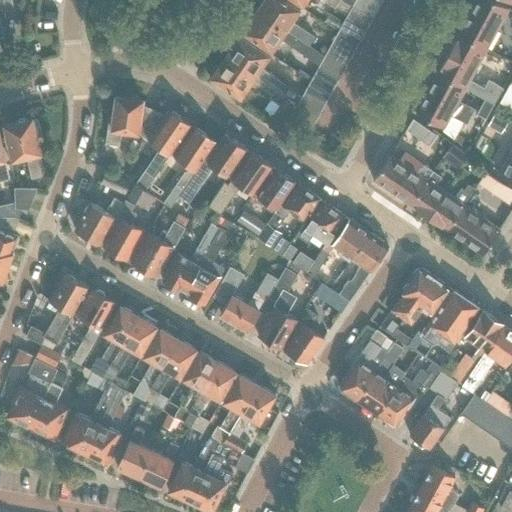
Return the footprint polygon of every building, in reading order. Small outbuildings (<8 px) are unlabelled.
[(0,0),(0,35),(8,34),(2,11),(14,8),(12,0),(0,0)] [(287,0),(262,0),(256,9),(309,45),(315,37),(305,30),(290,21),(299,8),(287,0)] [(336,6),(348,14),(352,7),(340,0),(295,0),(302,4),(304,0),(323,0),(334,8),(336,6)] [(355,0),(352,7),(373,18),(380,6),(368,0),(355,0)] [(491,0),(476,0),(458,34),(486,49),(508,9),(491,0)] [(345,19),(366,30),(373,18),(352,7),(348,14),(345,19)] [(309,45),(256,9),(241,31),(271,51),(279,38),(303,54),(309,45)] [(338,31),(359,43),(366,30),(345,19),(338,31)] [(332,43),(352,55),(359,43),(338,31),(332,43)] [(458,34),(437,73),(465,88),(485,99),(493,104),(502,87),(488,79),(483,87),(470,80),(479,63),(486,49),(458,34)] [(224,56),(279,93),(284,85),(259,68),(267,55),(238,35),(224,56)] [(325,56),(346,67),(352,55),(332,43),(325,56)] [(291,117),(297,105),(279,93),(224,56),(210,77),(240,97),(248,84),(280,107),(272,119),(284,127),(291,117)] [(318,68),(339,79),(346,67),(325,56),(318,68)] [(311,80),(332,92),(339,79),(318,68),(311,80)] [(437,73),(426,93),(415,113),(444,128),(450,115),(467,124),(475,110),(458,101),(465,88),(437,73)] [(304,92),(325,104),(332,92),(311,80),(304,92)] [(304,92),(300,100),(298,105),(318,116),(325,104),(304,92)] [(135,131),(142,137),(153,110),(141,105),(142,100),(116,96),(113,116),(109,116),(105,144),(119,146),(121,129),(135,131)] [(485,99),(477,114),(485,118),(493,104),(485,99)] [(298,105),(297,105),(291,117),(311,129),(318,116),(298,105)] [(153,110),(142,137),(161,149),(146,170),(155,177),(169,156),(168,155),(190,124),(169,109),(165,115),(153,110)] [(508,121),(493,113),(487,125),(501,132),(508,121)] [(407,131),(430,146),(437,136),(413,119),(414,119),(413,118),(406,131),(407,131)] [(40,176),(42,168),(35,136),(41,135),(38,120),(31,121),(31,119),(5,125),(14,159),(27,156),(32,178),(40,176)] [(188,181),(199,164),(215,141),(194,126),(174,156),(190,167),(187,172),(185,171),(176,185),(164,203),(171,208),(188,182),(188,181)] [(203,167),(199,164),(188,181),(188,182),(196,187),(205,173),(208,175),(214,167),(227,176),(246,148),(225,133),(206,161),(207,161),(203,167)] [(0,180),(14,177),(10,164),(6,165),(4,160),(9,159),(6,146),(2,147),(0,139),(0,180)] [(442,158),(450,164),(461,150),(453,143),(442,158)] [(511,181),(511,148),(498,174),(511,181)] [(272,165),(250,150),(231,179),(228,184),(225,181),(208,206),(221,214),(240,185),(252,193),(272,165)] [(426,179),(417,172),(390,154),(373,179),(409,205),(427,179),(426,179)] [(256,196),(276,210),(280,203),(295,181),(275,168),(256,196)] [(127,196),(134,183),(131,182),(132,181),(106,171),(100,185),(127,196)] [(511,190),(497,182),(485,174),(477,184),(508,205),(511,199),(511,190)] [(428,217),(445,192),(427,179),(409,205),(428,217)] [(135,184),(134,183),(127,196),(127,197),(148,210),(155,197),(135,184)] [(280,203),(276,210),(267,223),(276,230),(288,211),(303,222),(320,198),(299,183),(283,206),(280,203)] [(15,209),(21,209),(29,209),(36,188),(15,187),(15,202),(15,209)] [(446,230),(463,204),(445,192),(428,217),(446,230)] [(115,217),(123,203),(113,197),(105,211),(91,203),(75,230),(98,244),(113,216),(115,217)] [(125,200),(123,203),(115,217),(111,224),(115,226),(103,247),(126,260),(143,229),(131,222),(134,218),(136,214),(130,211),(134,205),(125,200)] [(307,222),(300,234),(306,238),(311,231),(325,241),(328,237),(343,214),(323,200),(307,222)] [(15,209),(15,202),(0,205),(0,216),(18,217),(21,209),(15,209)] [(500,229),(463,204),(446,230),(483,255),(500,229)] [(265,224),(245,210),(237,221),(257,235),(265,224)] [(178,213),(174,222),(168,232),(163,230),(159,238),(148,232),(130,262),(155,276),(183,228),(188,219),(178,213)] [(214,238),(215,238),(221,228),(225,219),(216,215),(190,260),(178,253),(162,281),(178,290),(179,288),(184,290),(214,238)] [(0,261),(7,264),(13,250),(12,249),(17,235),(13,233),(18,217),(0,216),(0,261)] [(348,217),(330,244),(334,247),(340,250),(337,254),(348,262),(351,258),(369,231),(348,217)] [(281,234),(266,224),(257,238),(272,247),(281,234)] [(369,231),(351,258),(362,266),(344,293),(351,297),(369,271),(387,244),(369,231)] [(223,243),(215,238),(214,238),(184,290),(189,293),(187,295),(203,304),(219,277),(207,270),(223,243)] [(276,253),(261,244),(252,260),(266,269),(276,253)] [(289,244),(282,255),(289,260),(297,249),(289,244)] [(307,271),(306,271),(313,276),(329,253),(326,252),(322,249),(322,248),(313,261),(307,271)] [(278,280),(267,274),(257,292),(250,305),(232,295),(244,274),(231,266),(213,296),(227,304),(221,314),(247,330),(258,310),(266,296),(269,298),(278,280)] [(391,310),(402,318),(431,274),(420,267),(401,294),(402,295),(391,310)] [(285,268),(278,280),(269,298),(276,302),(268,315),(269,315),(257,335),(280,349),(297,319),(285,312),(294,296),(286,292),(296,274),(285,268)] [(42,344),(52,350),(55,343),(57,344),(74,314),(72,312),(87,286),(65,273),(49,300),(60,306),(44,335),(46,336),(42,344)] [(431,274),(402,318),(410,323),(421,308),(429,314),(448,286),(431,274)] [(314,291),(326,300),(333,290),(321,281),(314,291)] [(99,328),(114,301),(93,289),(77,316),(92,324),(72,359),(81,364),(101,329),(99,328)] [(418,330),(411,339),(407,345),(425,357),(436,342),(449,351),(454,344),(479,307),(452,289),(427,325),(428,326),(424,332),(418,330)] [(111,363),(138,315),(120,305),(104,333),(113,338),(101,358),(98,356),(90,370),(103,377),(111,363)] [(306,363),(324,338),(309,328),(317,316),(305,308),(298,320),(302,323),(283,350),(306,363)] [(464,381),(503,324),(483,310),(464,337),(478,346),(471,358),(465,354),(452,373),(464,381)] [(103,378),(107,381),(108,380),(111,382),(131,348),(140,353),(156,325),(138,315),(111,363),(103,377),(103,378)] [(391,335),(398,325),(392,320),(385,331),(391,335)] [(511,355),(511,329),(503,324),(464,381),(465,382),(462,385),(469,390),(491,356),(505,365),(511,355)] [(407,345),(411,339),(397,329),(399,325),(398,325),(391,335),(407,345)] [(143,399),(178,338),(160,328),(144,355),(153,361),(142,381),(133,394),(143,399)] [(356,398),(388,351),(379,345),(385,337),(376,331),(338,386),(356,398)] [(70,343),(61,337),(54,348),(63,353),(70,343)] [(195,348),(178,338),(143,399),(152,404),(159,391),(171,371),(180,376),(195,348)] [(394,385),(403,371),(392,363),(402,349),(393,343),(388,351),(356,398),(377,412),(396,386),(394,385)] [(52,350),(42,344),(41,344),(34,356),(54,366),(60,354),(52,350)] [(183,422),(218,361),(200,351),(184,378),(194,384),(174,417),(179,420),(183,422)] [(183,422),(202,432),(203,432),(209,421),(199,415),(199,414),(211,394),(220,399),(236,371),(218,361),(183,422)] [(347,365),(341,362),(334,372),(340,376),(347,365)] [(424,393),(441,370),(442,368),(432,362),(429,366),(425,372),(421,369),(412,382),(403,376),(406,373),(403,371),(394,385),(396,386),(377,412),(395,424),(419,389),(422,392),(424,393)] [(30,426),(51,383),(22,369),(16,382),(24,385),(23,388),(19,386),(11,402),(15,404),(9,416),(30,426)] [(67,373),(58,369),(51,383),(30,426),(52,437),(58,424),(60,425),(68,409),(54,403),(61,387),(60,387),(67,373)] [(218,425),(211,436),(223,443),(257,384),(240,374),(224,401),(233,406),(221,427),(218,425)] [(86,452),(117,385),(111,382),(108,380),(107,381),(97,402),(90,419),(76,412),(63,442),(86,452)] [(241,452),(247,441),(239,437),(250,417),(259,421),(275,394),(257,384),(223,443),(241,452)] [(117,385),(86,452),(108,463),(122,433),(108,427),(124,390),(117,386),(117,385)] [(511,405),(492,391),(485,402),(487,403),(501,412),(506,416),(509,412),(511,406),(511,405)] [(409,434),(429,447),(444,426),(450,417),(437,408),(444,399),(437,394),(409,434)] [(485,402),(473,394),(460,413),(474,423),(487,403),(485,402)] [(142,402),(136,415),(145,419),(151,406),(142,402)] [(501,412),(487,403),(474,423),(488,432),(501,412)] [(511,420),(506,416),(501,412),(488,432),(501,441),(511,425),(511,420)] [(168,414),(162,425),(173,431),(179,420),(174,417),(168,414)] [(511,425),(501,441),(511,448),(511,425)] [(138,477),(151,450),(138,444),(144,431),(136,427),(117,467),(138,477)] [(223,443),(211,436),(203,432),(202,432),(198,438),(205,441),(194,467),(182,462),(168,491),(190,501),(212,454),(216,455),(223,443)] [(151,450),(138,477),(160,487),(178,447),(170,443),(164,456),(151,450)] [(223,443),(216,455),(212,454),(190,501),(211,511),(225,482),(227,483),(232,473),(219,467),(223,459),(236,464),(242,452),(241,452),(223,443)] [(432,464),(421,485),(454,502),(458,495),(448,489),(455,477),(452,475),(455,469),(445,463),(442,469),(432,464)] [(454,502),(421,485),(410,505),(423,511),(435,511),(440,504),(450,510),(454,502)] [(511,511),(511,503),(505,500),(500,508),(507,511),(511,511)] [(482,511),(485,508),(472,501),(468,509),(473,511),(482,511)]
